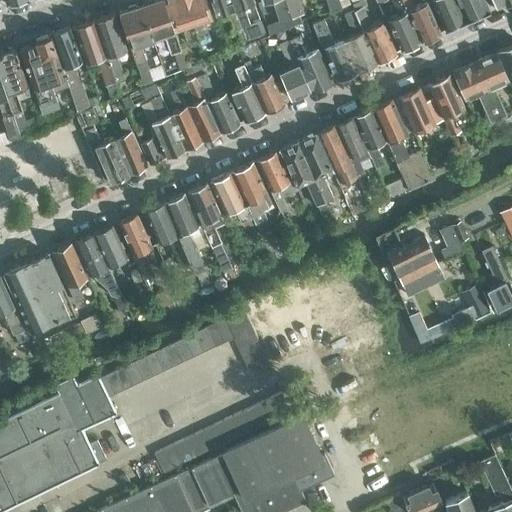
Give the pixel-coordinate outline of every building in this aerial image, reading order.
[(144,3),(140,4),(151,36),(164,32),(171,51),(180,48),(163,0),(145,0),(144,3)] [(188,42),(198,38),(184,0),(163,0),(173,28),(182,25),(188,42)] [(184,0),(198,38),(202,49),(212,46),(202,18),(211,15),(206,0),(184,0)] [(245,39),(232,0),(210,0),(215,14),(226,10),(231,25),(233,25),(238,41),(245,39)] [(253,0),(232,0),(245,39),(263,33),(265,30),(260,19),(249,23),(243,5),(254,1),(253,0)] [(262,0),(272,0),(279,20),(291,15),(285,0),(260,0),(261,1),(262,0)] [(285,0),(291,15),(294,24),(305,20),(298,0),(285,0)] [(339,0),(327,0),(331,9),(341,4),(339,0)] [(358,0),(352,3),(355,8),(378,60),(396,51),(382,20),(371,25),(360,0),(358,0)] [(391,0),(398,13),(387,18),(400,49),(420,41),(402,0),(391,0)] [(402,0),(420,41),(440,32),(427,1),(428,0),(422,0),(423,2),(416,6),(413,0),(402,0)] [(467,20),(458,0),(431,0),(445,30),(467,20)] [(458,0),(467,20),(489,10),(484,0),(458,0)] [(151,36),(140,4),(137,5),(134,4),(128,6),(127,8),(118,12),(136,63),(145,60),(139,41),(151,36)] [(357,32),(345,37),(359,68),(378,60),(355,8),(348,12),(357,32)] [(93,18),(118,92),(119,95),(128,92),(115,52),(127,48),(114,11),(93,18)] [(359,68),(345,37),(334,42),(323,17),(312,22),(323,46),(337,78),(359,68)] [(109,95),(118,92),(93,18),(73,25),(86,62),(97,59),(109,95)] [(282,28),(279,20),(266,24),(269,34),(282,28)] [(69,26),(50,32),(67,83),(76,108),(88,104),(80,81),(79,82),(73,62),(81,60),(69,26)] [(67,83),(50,32),(34,38),(35,43),(19,48),(33,87),(42,111),(59,105),(53,88),(67,83)] [(288,38),(310,89),(310,90),(332,80),(317,46),(306,51),(298,34),(288,38)] [(237,48),(243,63),(265,110),(284,102),(270,71),(264,74),(260,64),(269,60),(260,38),(237,48)] [(310,89),(288,38),(279,43),(289,66),(279,71),(291,98),(310,89)] [(511,43),(496,51),(508,78),(511,86),(511,43)] [(0,52),(0,75),(16,122),(20,134),(42,127),(38,115),(25,119),(14,89),(27,84),(15,48),(14,48),(10,46),(2,48),(0,52),(1,53),(0,52)] [(508,78),(496,51),(452,70),(464,98),(477,92),(490,121),(498,117),(507,140),(511,138),(511,127),(511,128),(504,113),(507,112),(502,102),(494,84),(508,78)] [(174,55),(179,69),(188,66),(183,52),(174,55)] [(191,66),(195,76),(220,130),(240,121),(225,90),(215,95),(205,73),(204,74),(199,62),(191,66)] [(265,110),(243,63),(234,67),(242,85),(230,90),(244,120),(265,110)] [(427,82),(428,86),(442,117),(450,133),(461,128),(452,110),(464,105),(449,72),(427,82)] [(7,125),(16,122),(0,75),(0,103),(4,115),(7,125)] [(195,101),(187,104),(202,138),(220,130),(195,76),(186,80),(195,101)] [(157,118),(152,120),(167,154),(185,146),(169,112),(155,81),(139,89),(142,95),(144,94),(147,103),(140,106),(145,115),(154,111),(157,118)] [(413,130),(442,117),(428,86),(421,89),(419,86),(397,95),(413,130)] [(178,109),(169,112),(185,146),(202,138),(187,104),(179,87),(170,91),(178,109)] [(121,98),(126,110),(134,107),(128,94),(121,98)] [(89,99),(91,104),(97,102),(100,100),(98,95),(89,99)] [(100,100),(97,102),(102,113),(103,113),(110,110),(106,101),(108,100),(107,97),(100,100)] [(372,107),(386,138),(396,160),(408,155),(408,154),(399,134),(405,132),(390,99),(372,107)] [(97,102),(91,104),(92,107),(76,113),(82,126),(104,116),(103,113),(102,113),(97,102)] [(372,107),(353,115),(370,154),(375,166),(383,163),(379,152),(380,152),(376,143),(386,138),(372,107)] [(353,115),(334,124),(357,174),(364,171),(359,159),(370,154),(353,115)] [(123,133),(113,138),(129,172),(147,164),(125,116),(117,120),(123,133)] [(41,134),(50,157),(86,142),(77,119),(41,134)] [(167,154),(152,120),(134,128),(150,162),(161,157),(160,156),(166,154),(166,155),(167,154)] [(334,124),(316,132),(332,169),(342,191),(350,187),(346,179),(357,174),(334,124)] [(316,132),(297,140),(324,200),(333,196),(323,174),(332,169),(316,132)] [(129,172),(113,138),(95,146),(111,180),(129,172)] [(324,200),(297,140),(279,148),(292,177),(296,185),(306,181),(316,204),(324,200)] [(446,148),(454,165),(461,162),(460,159),(460,157),(468,153),(462,141),(454,145),(454,144),(446,148)] [(421,148),(408,154),(408,155),(396,160),(403,177),(408,188),(408,189),(434,177),(421,148)] [(289,179),(275,150),(256,158),(280,209),(287,206),(282,195),(297,187),(296,185),(292,177),(289,179)] [(253,160),(231,170),(255,221),(266,216),(261,205),(271,200),(253,160)] [(255,221),(231,170),(210,179),(224,210),(234,205),(249,239),(260,234),(255,221)] [(364,171),(357,174),(364,190),(372,187),(364,171)] [(403,177),(384,185),(389,195),(408,188),(403,177)] [(187,190),(211,244),(219,240),(220,240),(211,217),(221,213),(207,181),(187,190)] [(184,191),(164,200),(191,262),(200,258),(187,228),(198,223),(184,191)] [(191,262),(164,200),(144,209),(158,241),(169,236),(182,266),(191,262)] [(317,204),(322,215),(329,212),(324,201),(317,204)] [(511,205),(500,211),(511,236),(511,205)] [(138,265),(143,276),(143,277),(154,273),(143,249),(152,245),(137,212),(118,221),(138,265)] [(112,223),(93,232),(108,265),(127,256),(112,223)] [(269,230),(260,234),(268,252),(277,248),(269,230)] [(108,265),(93,232),(74,240),(89,273),(91,272),(110,279),(107,287),(110,293),(116,296),(121,293),(108,265)] [(424,234),(387,252),(402,283),(439,265),(424,234)] [(219,240),(211,244),(224,272),(231,269),(220,245),(219,240)] [(87,276),(71,241),(52,250),(74,300),(83,296),(76,281),(87,276)] [(511,300),(511,287),(510,284),(494,247),(486,251),(493,266),(489,267),(497,284),(483,291),(492,309),(511,300)] [(48,252),(25,262),(3,272),(30,330),(52,320),(74,310),(48,252)] [(195,269),(198,276),(201,284),(211,280),(205,264),(195,269)] [(143,276),(138,265),(128,270),(133,280),(143,276)] [(185,274),(192,288),(201,284),(194,270),(185,274)] [(367,270),(339,275),(343,301),(371,297),(367,270)] [(0,312),(3,311),(13,333),(24,328),(0,274),(0,312)] [(489,309),(477,283),(461,291),(474,316),(489,309)] [(151,292),(156,305),(165,301),(160,288),(151,292)] [(121,294),(114,297),(119,308),(127,305),(121,294)] [(371,298),(336,312),(347,342),(358,337),(363,350),(364,350),(370,364),(389,357),(375,322),(380,320),(371,298)] [(226,317),(225,318),(234,336),(238,347),(258,338),(257,336),(245,310),(226,318),(226,317)] [(80,320),(85,332),(101,325),(95,313),(80,320)] [(225,318),(215,322),(224,341),(234,336),(225,318)] [(77,321),(58,330),(63,341),(82,332),(77,321)] [(215,322),(205,327),(214,346),(224,341),(215,322)] [(205,327),(194,332),(203,351),(214,346),(205,327)] [(24,328),(14,333),(18,342),(29,337),(24,328)] [(194,332),(184,336),(193,355),(203,351),(194,332)] [(184,336),(174,341),(183,360),(193,355),(184,336)] [(258,338),(238,347),(243,357),(262,348),(258,338)] [(174,341),(164,346),(173,365),(183,360),(174,341)] [(164,346),(154,350),(163,370),(173,365),(164,346)] [(262,348),(243,357),(248,367),(266,358),(262,348)] [(154,350),(144,355),(153,374),(163,370),(154,350)] [(144,355),(134,360),(143,379),(153,374),(144,355)] [(9,357),(0,361),(0,372),(13,367),(9,357)] [(134,360),(124,364),(133,384),(143,379),(134,360)] [(124,364),(114,369),(123,389),(133,384),(124,364)] [(123,389),(114,369),(104,374),(114,393),(123,389)] [(0,417),(0,508),(99,461),(99,460),(106,457),(97,439),(90,443),(81,427),(114,411),(114,412),(116,411),(115,409),(97,373),(98,373),(97,371),(76,381),(72,372),(53,381),(57,390),(0,417)] [(281,391),(271,396),(281,415),(290,411),(281,391)] [(271,396),(262,401),(271,420),(281,415),(271,396)] [(262,401),(252,405),(261,425),(271,420),(262,401)] [(252,405),(242,410),(251,429),(261,425),(252,405)] [(242,410),(232,415),(242,434),(251,429),(242,410)] [(193,511),(192,510),(232,491),(242,511),(278,511),(306,499),(301,488),(334,473),(324,452),(320,454),(318,449),(301,414),(291,418),(223,450),(223,451),(100,508),(90,511),(193,511)] [(232,415),(223,419),(232,439),(242,434),(232,415)] [(223,419),(213,424),(222,443),(232,439),(223,419)] [(213,424),(203,429),(212,448),(222,443),(213,424)] [(203,429),(193,433),(202,453),(212,448),(203,429)] [(193,433),(183,438),(193,457),(202,453),(193,433)] [(183,438),(174,443),(183,462),(193,457),(183,438)] [(174,443),(164,447),(173,467),(183,462),(174,443)] [(173,467),(164,447),(154,452),(163,471),(173,467)] [(487,508),(488,511),(511,511),(511,490),(495,453),(484,458),(504,500),(487,508)] [(403,495),(410,511),(416,511),(442,501),(432,481),(403,495)] [(444,499),(449,511),(475,511),(467,490),(444,499)] [(386,502),(390,511),(410,511),(402,495),(386,502)] [(444,500),(442,501),(416,511),(437,511),(447,507),(444,500)]
